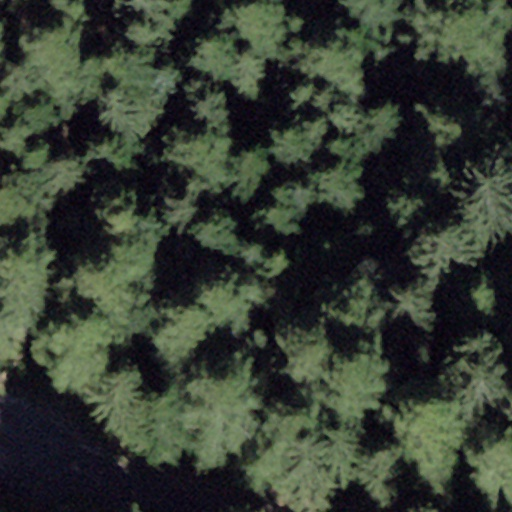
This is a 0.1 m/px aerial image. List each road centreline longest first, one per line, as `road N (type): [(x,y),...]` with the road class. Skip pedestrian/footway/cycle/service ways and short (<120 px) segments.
road 1 (unclassified): [(221,511),(119,481),(0,414)]
road 2 (track): [(119,481),(44,479),(0,462)]
